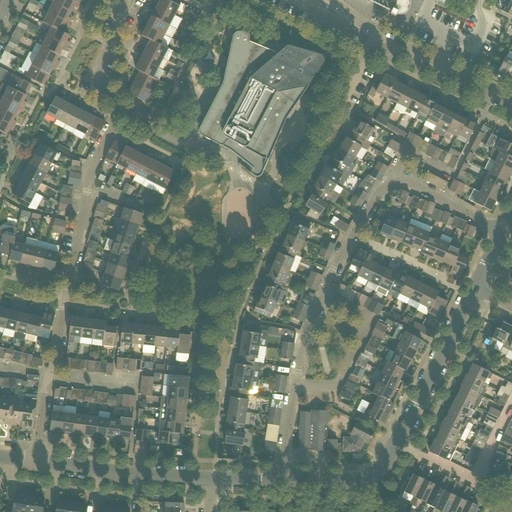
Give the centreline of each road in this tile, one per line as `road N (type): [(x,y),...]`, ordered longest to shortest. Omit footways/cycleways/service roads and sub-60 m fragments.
road 1 (residential): [(35,461),(45,376),(93,162),(124,103),(86,83),(129,0)]
road 2 (residential): [(282,481),(307,332),(352,234),(392,174),(501,232)]
road 3 (residential): [(511,106),(377,36),(328,0)]
road 4 (residential): [(210,480),(35,461)]
road 5 (residential): [(474,286),(396,443)]
road 6 (residential): [(396,443),(372,477),(282,481)]
